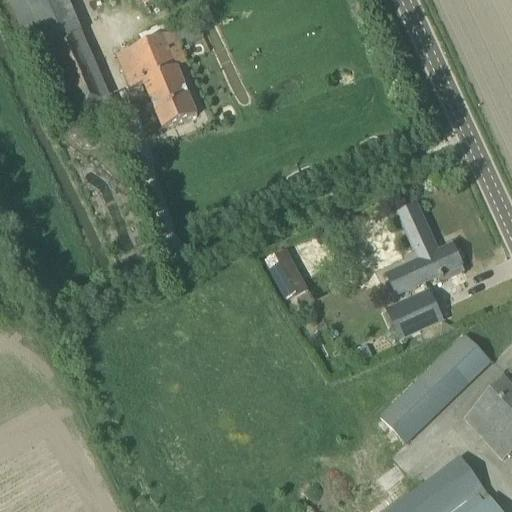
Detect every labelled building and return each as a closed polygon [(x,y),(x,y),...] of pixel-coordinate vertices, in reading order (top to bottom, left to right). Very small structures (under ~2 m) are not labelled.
[(57,0),(27,0),(76,114),(107,101),(88,56),(92,53),(83,31),(72,36),(57,0)] [(129,89),(143,84),(163,131),(197,117),(164,37),(129,52),(133,62),(121,67),(129,89)] [(390,276),(399,296),(462,268),(453,247),(438,254),(417,208),(398,216),(419,263),(390,276)] [(264,264),(273,280),(294,268),(286,252),(264,264)] [(430,292),(385,313),(399,344),(444,324),(430,292)] [(466,338),(380,419),(405,446),(491,364),(466,338)] [(368,347),(353,354),(358,365),(373,359),(368,347)] [(463,419),(504,463),(511,456),(511,383),(507,378),(463,419)] [(499,511),(460,460),(390,511),(499,511)]
